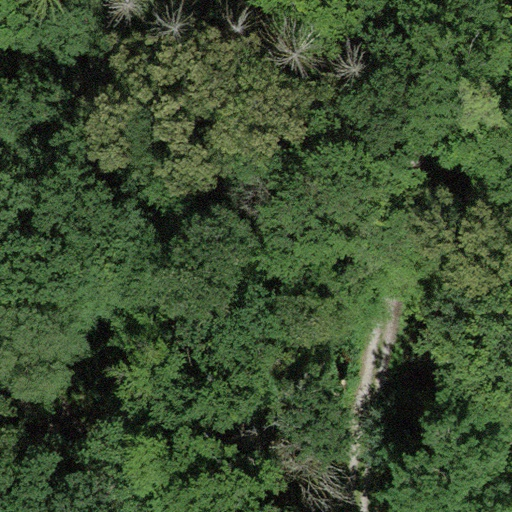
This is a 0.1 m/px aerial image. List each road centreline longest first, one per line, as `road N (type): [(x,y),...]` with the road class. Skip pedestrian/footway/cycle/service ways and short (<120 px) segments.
road 1 (track): [(321,511),(316,463),(440,0)]
road 2 (track): [(278,511),(185,373),(51,309),(0,310)]
